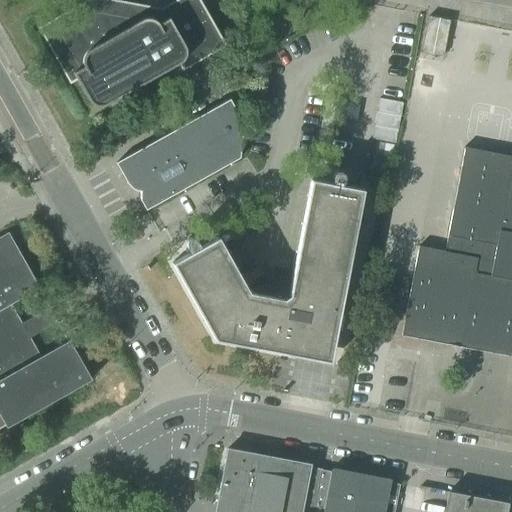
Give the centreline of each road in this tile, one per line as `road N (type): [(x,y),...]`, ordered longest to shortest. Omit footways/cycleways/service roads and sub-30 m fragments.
road 1 (unclassified): [(511,469),(224,411),(170,414)]
road 2 (unclassified): [(170,414),(160,365),(51,172)]
road 3 (unclassified): [(170,414),(0,508)]
